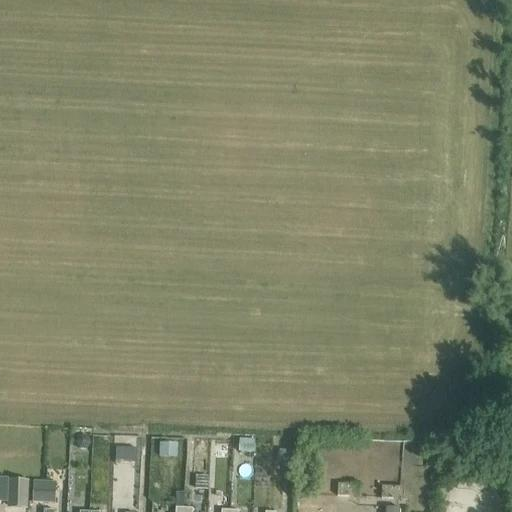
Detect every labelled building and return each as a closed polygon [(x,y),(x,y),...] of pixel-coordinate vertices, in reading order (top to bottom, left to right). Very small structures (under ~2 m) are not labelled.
[(197,441),(197,463),(210,464),(210,441),(197,441)] [(177,445),(159,444),(159,458),(176,459),(177,445)] [(185,465),(151,464),(151,489),(185,490),(185,465)] [(209,468),(196,468),(196,484),(195,491),(208,492),(209,485),(209,468)] [(27,510),(28,482),(8,482),(8,480),(0,479),(0,502),(7,503),(7,509),(27,510)] [(33,482),(32,498),(32,504),(55,505),(55,482),(33,482)] [(337,497),(358,498),(359,486),(338,485),(337,497)] [(381,499),(402,500),(403,488),(382,487),(381,499)] [(184,511),(185,509),(183,509),(184,494),(177,494),(175,511),(184,511)] [(332,511),(333,502),(299,501),(298,511),(332,511)] [(403,511),(403,503),(386,502),(385,511),(403,511)]
